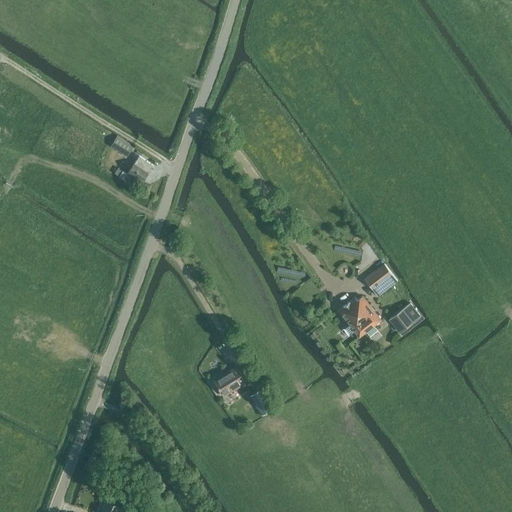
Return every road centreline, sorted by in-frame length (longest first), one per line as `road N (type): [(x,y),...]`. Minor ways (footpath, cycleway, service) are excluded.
road 1 (unclassified): [(53,511),(236,0)]
road 2 (unknown): [(199,108),(329,277),(350,280)]
road 3 (track): [(2,194),(26,160),(38,160),(159,218)]
